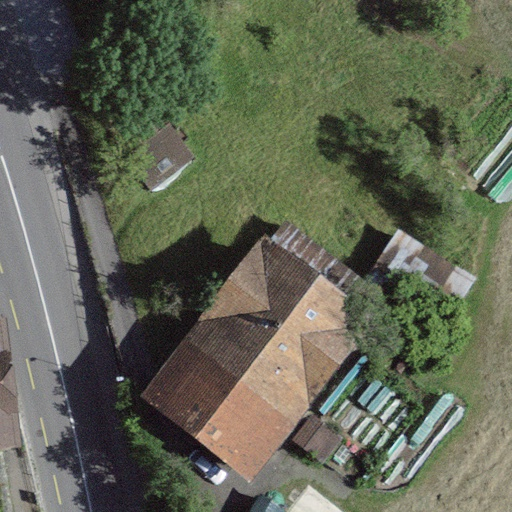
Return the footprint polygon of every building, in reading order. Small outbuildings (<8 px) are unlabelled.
[(122,154),(150,189),(195,154),(154,103),(141,113),(154,130),(122,154)] [(391,268),(300,203),(289,218),(276,208),(152,380),(266,461),(389,289),(380,282),(391,268)] [(411,213),(385,256),(466,304),(491,261),(411,213)] [(3,306),(0,306),(0,435),(24,431),(3,306)] [(286,511),(262,496),(251,511),(286,511)]
